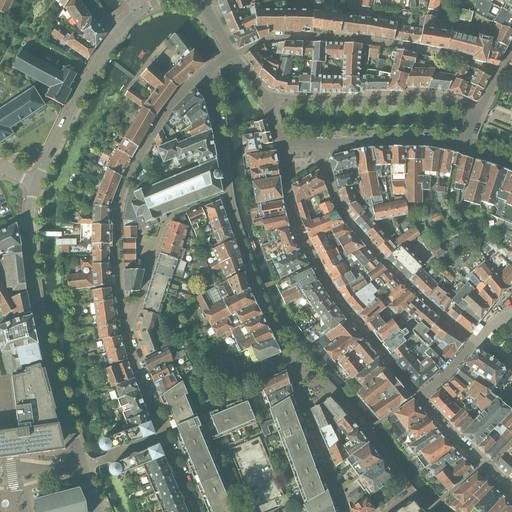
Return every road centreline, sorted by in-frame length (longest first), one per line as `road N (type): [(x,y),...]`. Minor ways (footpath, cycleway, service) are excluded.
road 1 (residential): [(473,341),(417,395),(313,263),(279,143)]
road 2 (residential): [(288,355),(256,289),(201,74)]
road 3 (residential): [(35,183),(34,287),(82,464)]
road 4 (residential): [(201,74),(156,125),(123,188),(116,245),(125,323)]
road 5 (residential): [(234,55),(281,37),(345,38),(500,70)]
road 6 (residential): [(473,341),(338,209),(319,143)]
road 7 (residential): [(477,111),(424,97),(265,99)]
road 8 (residential): [(413,492),(332,391),(288,355)]
road 9 (residential): [(117,33),(35,183)]
road 10 (residential): [(343,511),(288,355)]
road 11 (residential): [(319,143),(464,146)]
